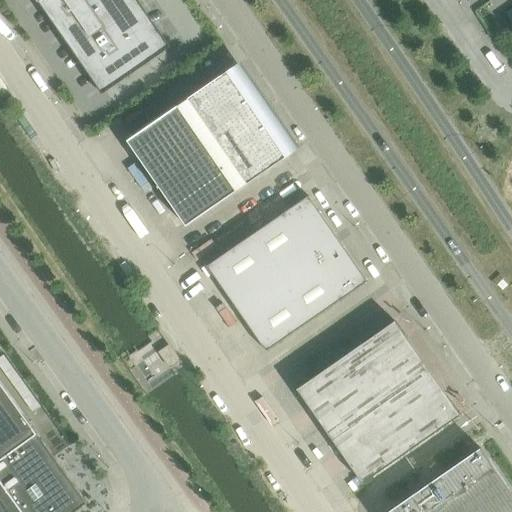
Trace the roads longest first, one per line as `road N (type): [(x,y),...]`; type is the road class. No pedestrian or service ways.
road 1 (unclassified): [(0,51),(318,511),(511,412),(226,0)]
road 2 (tertiary): [(278,0),(511,330)]
road 3 (unclassified): [(142,511),(144,483),(0,279)]
road 4 (tertiary): [(511,227),(354,0)]
road 5 (residential): [(511,102),(439,0)]
